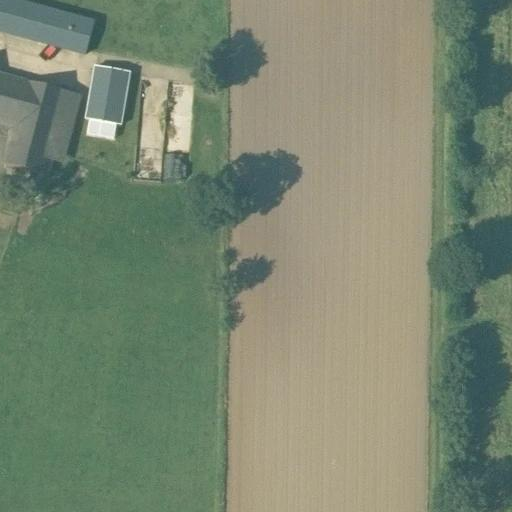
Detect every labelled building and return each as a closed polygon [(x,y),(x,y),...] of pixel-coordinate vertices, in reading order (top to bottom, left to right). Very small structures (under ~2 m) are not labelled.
[(94,24),(3,0),(0,0),(0,32),(85,56),(94,24)] [(129,75),(95,69),(87,119),(120,126),(129,75)] [(25,83),(0,75),(0,118),(15,122),(25,83)] [(69,95),(25,83),(15,122),(9,144),(53,155),(69,95)] [(166,106),(165,162),(192,162),(193,106),(166,106)] [(53,155),(9,144),(3,165),(47,177),(53,155)] [(163,163),(162,180),(191,180),(191,164),(163,163)]
